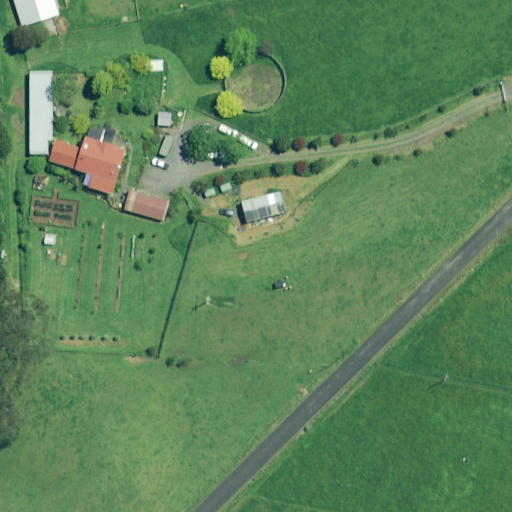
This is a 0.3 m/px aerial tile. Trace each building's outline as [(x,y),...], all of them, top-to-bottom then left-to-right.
[(60,16),(55,0),(14,0),(23,27),(60,16)] [(282,90),(283,85),(283,80),(282,75),(280,71),(277,67),(274,63),(270,60),(265,58),(260,56),(256,56),(251,56),(246,57),(241,59),(237,62),(233,65),(230,69),(228,74),(227,78),(226,83),(226,88),(228,93),(230,98),(232,102),(236,105),(240,108),(244,111),(249,112),(254,113),(259,112),(263,111),(268,109),(272,107),(276,103),(279,99),(281,95),(282,90)] [(164,71),(164,61),(146,61),(146,72),(164,71)] [(49,140),(53,140),(54,73),(30,73),(30,154),(49,155),(49,140)] [(86,77),(67,77),(67,86),(86,86),(86,77)] [(79,109),(69,108),(68,128),(78,128),(79,109)] [(171,109),(156,110),(156,126),(171,126),(171,109)] [(126,151),(85,138),(82,149),(56,141),(49,161),(94,175),(90,188),(112,195),(126,151)] [(168,202),(132,191),(126,211),(162,221),(168,202)] [(286,213),(280,192),(241,203),(247,224),(286,213)]
